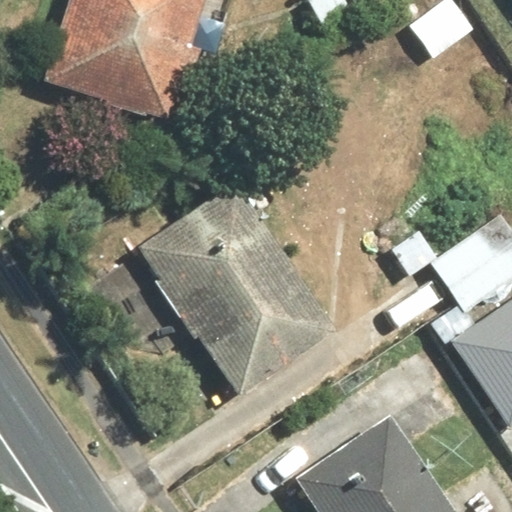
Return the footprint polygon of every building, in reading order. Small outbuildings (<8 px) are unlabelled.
[(47,0),(19,79),(143,123),(186,0),(47,0)] [(294,0),(292,1),(304,25),(352,0),(294,0)] [(468,27),(446,0),(433,0),(394,31),(420,65),(468,27)] [(315,331),(212,182),(113,250),(216,400),(315,331)] [(416,264),(450,315),(511,272),(511,251),(487,214),(424,257),(403,225),(370,247),(392,281),(416,264)] [(511,284),(431,340),(490,427),(511,411),(511,284)] [(437,511),(364,415),(274,484),(295,511),(437,511)]
